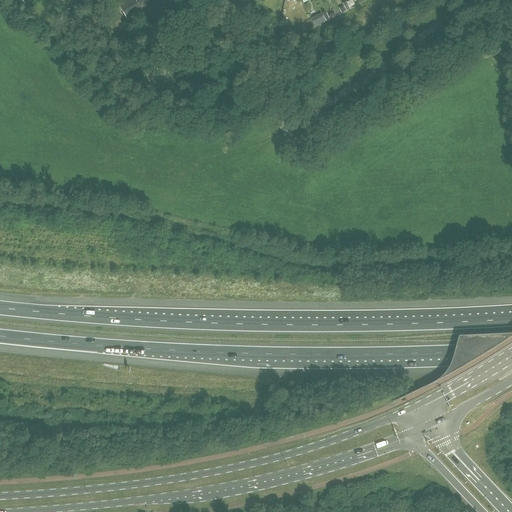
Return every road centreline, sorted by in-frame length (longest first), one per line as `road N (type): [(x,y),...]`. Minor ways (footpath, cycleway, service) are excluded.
road 1 (motorway): [(0,337),(186,352),(511,350)]
road 2 (motorway): [(511,317),(168,320),(0,306)]
road 3 (primary): [(411,408),(254,463),(123,486),(0,495)]
road 4 (primary): [(9,511),(207,490),(411,432)]
